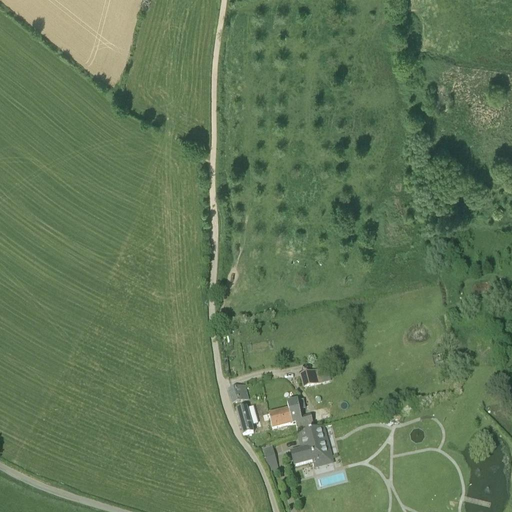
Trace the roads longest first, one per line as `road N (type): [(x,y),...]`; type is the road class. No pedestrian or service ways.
road 1 (track): [(220,385),(211,325),(211,170),(224,0)]
road 2 (unclassified): [(121,511),(0,466)]
